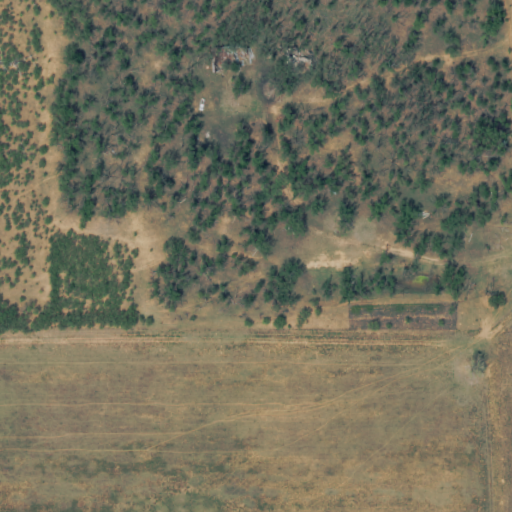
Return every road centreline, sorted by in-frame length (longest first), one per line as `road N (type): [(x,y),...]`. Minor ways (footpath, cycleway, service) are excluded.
road 1 (residential): [(499,74),(184,155),(118,232),(0,232)]
road 2 (residential): [(497,0),(511,511)]
road 3 (residential): [(324,266),(442,262),(502,181),(511,179)]
